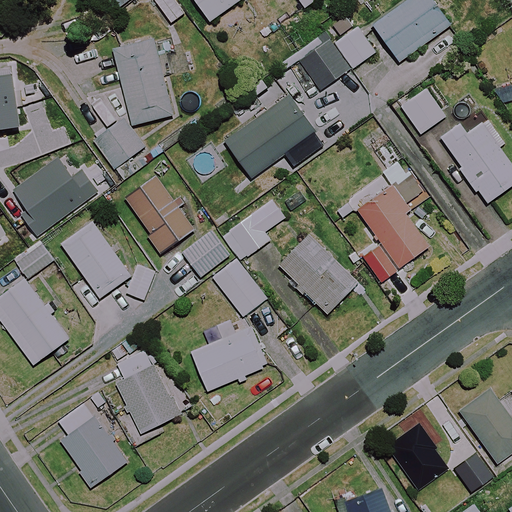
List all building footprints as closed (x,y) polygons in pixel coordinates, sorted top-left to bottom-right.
[(185,15),(174,0),(153,0),(170,24),(185,15)] [(241,0),(193,0),(210,23),(241,0)] [(316,0),(296,0),(304,10),(316,0)] [(449,27),(430,0),(410,0),(372,27),(397,63),(449,27)] [(374,54),(357,29),(333,45),(326,34),(295,54),(320,91),(374,54)] [(172,116),(152,39),(112,49),(132,126),(172,116)] [(511,83),(497,88),(502,106),(511,103),(511,83)] [(445,117),(425,90),(397,110),(417,137),(445,117)] [(299,156),(316,144),(311,137),(316,134),(290,97),(225,142),(251,179),(294,149),(299,156)] [(28,131),(20,116),(0,126),(0,145),(0,146),(28,131)] [(145,148),(126,117),(90,140),(109,170),(145,148)] [(487,120),(482,124),(467,135),(460,125),(440,138),(486,205),(511,186),(511,166),(501,150),(506,147),(487,120)] [(208,138),(195,123),(180,136),(194,151),(208,138)] [(40,162),(33,146),(8,158),(14,173),(40,162)] [(194,230),(156,178),(125,200),(148,232),(144,235),(159,256),(194,230)] [(0,237),(28,224),(9,186),(0,191),(0,237)] [(431,246),(390,189),(359,211),(382,243),(362,257),(381,282),(431,246)] [(285,218),(272,200),(222,236),(241,262),(270,240),(264,233),(285,218)] [(131,277),(92,223),(62,245),(100,299),(131,277)] [(229,256),(210,232),(180,255),(199,280),(229,256)] [(277,266),(289,278),(287,280),(314,307),(316,305),(327,315),(358,283),(309,234),(277,266)] [(53,260),(43,245),(17,263),(27,278),(53,260)] [(266,299),(236,260),(212,279),(242,318),(266,299)] [(155,273),(140,266),(127,294),(143,301),(155,273)] [(46,300),(43,302),(26,279),(0,298),(0,319),(34,366),(70,339),(54,316),(57,314),(46,300)] [(206,392),(236,379),(238,384),(250,379),(248,375),(267,367),(251,328),(189,353),(206,392)] [(187,411),(162,362),(155,347),(148,351),(145,346),(112,363),(122,382),(116,385),(141,434),(187,411)] [(511,421),(490,390),(460,411),(495,464),(511,452),(511,421)] [(126,463),(84,404),(58,422),(67,435),(59,441),(92,487),(126,463)] [(480,488),(459,459),(428,482),(448,511),(480,488)] [(388,511),(379,490),(342,505),(345,511),(388,511)]
